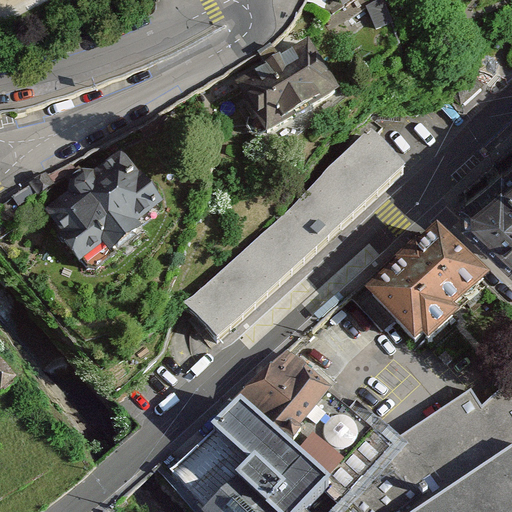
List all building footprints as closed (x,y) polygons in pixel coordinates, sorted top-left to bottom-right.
[(338,0),(346,14),(369,0),(338,0)] [(237,88),(267,141),(339,100),(309,47),(237,88)] [(458,105),(482,84),(471,71),(447,93),(458,105)] [(372,143),(181,313),(214,349),(405,180),(372,143)] [(163,217),(124,159),(94,181),(81,180),(69,188),(73,203),(46,223),(81,275),(108,256),(119,268),(149,246),(141,233),(163,217)] [(511,161),(463,204),(511,260),(511,161)] [(417,362),(492,293),(440,237),(365,305),(417,362)] [(379,440),(286,358),(240,413),(329,501),(379,440)] [(0,367),(0,404),(18,392),(0,367)] [(391,455),(379,440),(329,501),(317,511),(434,511),(511,461),(511,391),(483,412),(474,396),(391,455)] [(240,413),(170,482),(199,511),(317,511),(329,501),(240,413)] [(511,511),(511,461),(434,511),(511,511)]
